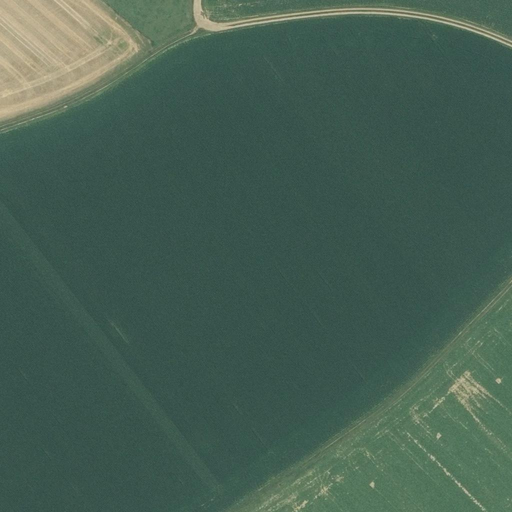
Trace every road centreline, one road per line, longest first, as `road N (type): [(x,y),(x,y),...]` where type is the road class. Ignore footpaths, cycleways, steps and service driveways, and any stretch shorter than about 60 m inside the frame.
road 1 (track): [(511,285),(388,407),(236,511)]
road 2 (track): [(201,25),(372,9),(470,27),(511,46)]
road 3 (track): [(0,128),(102,88),(155,44),(201,25)]
